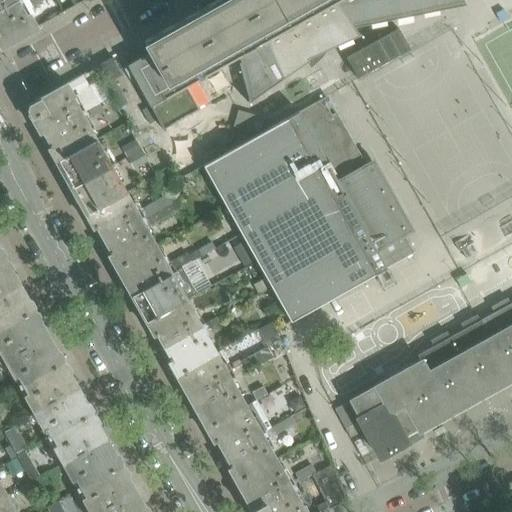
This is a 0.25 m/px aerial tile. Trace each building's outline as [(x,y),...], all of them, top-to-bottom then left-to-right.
[(22,0),(19,2),(17,0),(0,0),(0,45),(1,47),(35,28),(29,18),(36,14),(33,8),(46,0),(22,0)] [(465,5),(462,0),(216,0),(196,11),(143,41),(150,53),(127,66),(163,132),(165,131),(164,130),(198,110),(186,88),(226,65),(265,43),(282,78),(280,79),(281,80),(307,63),(309,67),(319,58),(325,51),(360,36),(359,34),(358,35),(353,28),(465,5)] [(120,70),(113,58),(98,66),(107,81),(107,82),(120,75),(121,76),(122,76),(120,70)] [(74,88),(86,82),(83,77),(71,83),(74,88)] [(80,114),(108,100),(102,91),(85,100),(84,99),(75,105),(70,97),(72,95),(70,91),(67,86),(66,84),(33,103),(32,102),(29,104),(26,112),(28,116),(29,115),(39,133),(42,132),(51,148),(48,150),(57,164),(96,142),(80,114)] [(399,236),(322,99),(263,132),(252,138),(202,166),(290,322),(414,252),(403,234),(399,236)] [(103,112),(99,105),(87,111),(91,118),(103,112)] [(248,131),(252,117),(238,112),(234,127),(248,131)] [(139,150),(134,141),(121,149),(127,158),(139,150)] [(125,194),(104,156),(96,142),(57,164),(85,216),(125,194)] [(147,162),(140,151),(127,159),(134,170),(147,162)] [(145,229),(180,210),(186,185),(194,181),(190,174),(179,180),(171,205),(166,196),(136,213),(125,194),(85,216),(92,228),(96,226),(111,255),(108,256),(116,269),(155,247),(145,229)] [(191,262),(215,249),(212,243),(187,256),(186,253),(169,262),(174,271),(175,271),(191,262)] [(185,302),(155,247),(116,269),(146,323),(185,302)] [(0,329),(33,311),(32,309),(33,307),(30,301),(27,300),(10,270),(11,267),(8,262),(5,261),(4,259),(0,261),(0,329)] [(270,288),(265,279),(253,286),(258,294),(270,288)] [(511,379),(511,302),(510,304),(506,299),(491,307),(494,313),(479,321),(476,315),(460,324),(464,330),(449,338),(446,332),(430,341),(433,347),(417,356),(421,361),(374,387),(350,401),(359,417),(357,418),(359,421),(359,420),(379,456),(378,456),(379,457),(380,459),(408,443),(403,435),(403,433),(415,427),(416,428),(418,431),(511,379)] [(215,354),(185,302),(146,323),(153,335),(156,333),(161,343),(171,361),(168,363),(175,375),(215,354)] [(56,352),(46,333),(39,322),(40,319),(37,313),(34,312),(33,311),(0,329),(0,354),(13,379),(17,377),(22,386),(62,362),(61,361),(62,358),(59,352),(56,352)] [(215,325),(212,320),(205,324),(208,329),(215,325)] [(245,407),(215,354),(175,375),(206,430),(245,407)] [(85,403),(75,385),(68,373),(69,370),(66,365),(63,364),(62,362),(22,386),(27,395),(24,397),(43,431),(46,428),(51,437),(91,414),(90,412),(91,410),(88,404),(85,403)] [(246,372),(241,364),(231,371),(235,378),(246,372)] [(267,395),(263,387),(251,393),(256,402),(267,395)] [(272,433),(255,402),(245,407),(206,430),(212,442),(216,440),(221,450),(231,468),(228,470),(235,482),(274,460),(262,438),(272,433)] [(355,424),(344,405),(334,410),(350,439),(360,433),(355,424)] [(114,455),(104,436),(97,425),(98,422),(95,416),(92,415),(91,414),(51,437),(56,446),(53,449),(71,482),(75,480),(80,488),(120,465),(119,464),(120,461),(117,455),(114,455)] [(279,434),(294,425),(290,417),(274,426),(272,427),(275,431),(277,430),(279,434)] [(16,456),(10,446),(5,449),(10,459),(16,456)] [(40,477),(25,452),(16,458),(31,482),(40,477)] [(301,508),(274,460),(235,482),(251,511),(305,511),(303,507),(301,508)] [(143,506),(133,488),(126,476),(127,473),(124,468),(121,467),(120,465),(80,488),(85,498),(82,500),(88,511),(148,511),(146,507),(143,506)] [(316,474),(312,465),(294,474),(299,482),(312,476),(316,474)] [(324,511),(348,501),(337,478),(332,465),(316,474),(312,476),(325,503),(317,507),(318,511),(324,511)] [(49,493),(40,477),(31,482),(36,489),(41,498),(49,493)] [(36,489),(31,482),(24,486),(19,489),(24,496),(36,489)] [(15,511),(7,497),(0,483),(0,511),(15,511)] [(58,511),(54,503),(46,508),(48,511),(58,511)]
